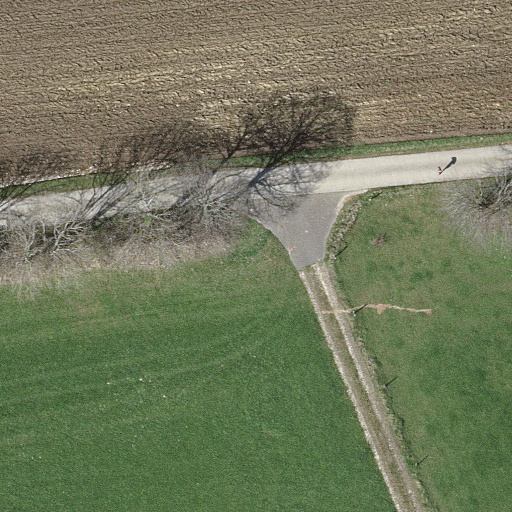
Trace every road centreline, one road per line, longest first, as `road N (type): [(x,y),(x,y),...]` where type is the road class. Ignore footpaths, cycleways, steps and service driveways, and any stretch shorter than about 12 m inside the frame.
road 1 (unclassified): [(0,221),(282,180),(511,162)]
road 2 (track): [(282,180),(408,511)]
